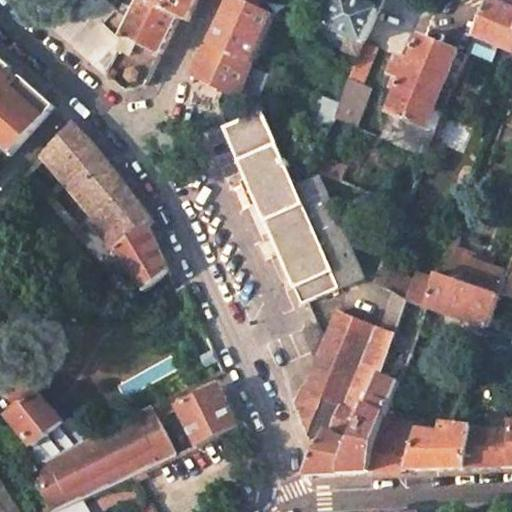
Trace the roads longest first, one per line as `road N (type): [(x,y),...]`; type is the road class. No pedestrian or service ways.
road 1 (unclassified): [(134,132),(282,447),(300,508)]
road 2 (unclassified): [(511,489),(300,508)]
road 3 (unclassified): [(134,132),(0,17)]
road 4 (residential): [(210,0),(157,110),(134,132)]
